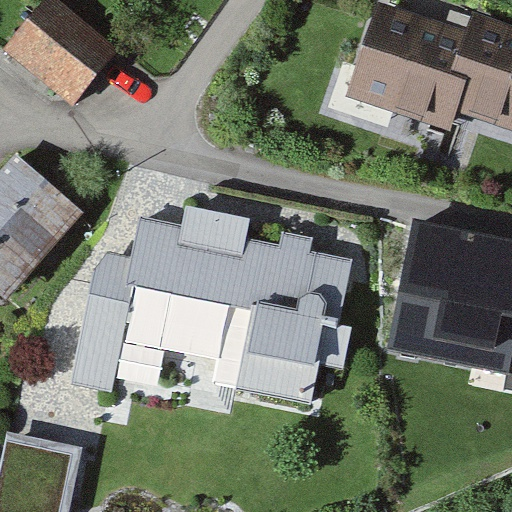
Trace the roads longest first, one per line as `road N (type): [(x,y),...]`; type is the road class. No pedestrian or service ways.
road 1 (residential): [(158,151),(511,221)]
road 2 (residential): [(246,0),(172,103),(158,151)]
road 3 (residential): [(158,151),(0,129)]
